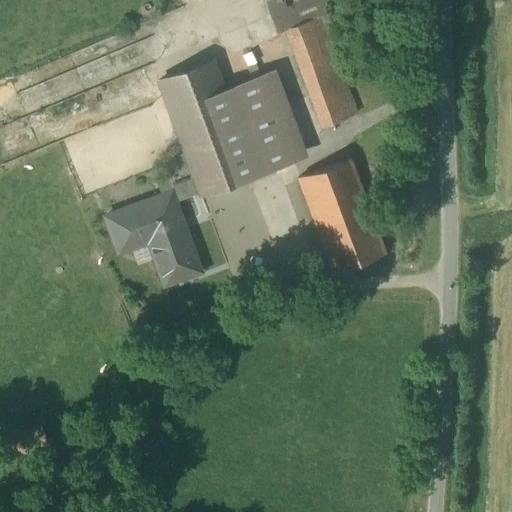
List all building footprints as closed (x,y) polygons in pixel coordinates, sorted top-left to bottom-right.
[(321,16),(287,28),(295,50),(329,37),(321,16)] [(329,37),(295,50),(323,126),(357,113),(329,37)] [(224,90),(213,60),(160,80),(191,166),(192,166),(201,192),(201,194),(293,159),(262,75),(224,90)] [(350,159),(299,177),(334,271),(385,253),(350,159)] [(162,195),(106,216),(119,251),(149,240),(165,284),(200,271),(175,201),(201,192),(192,166),(191,166),(156,179),(162,195)]
